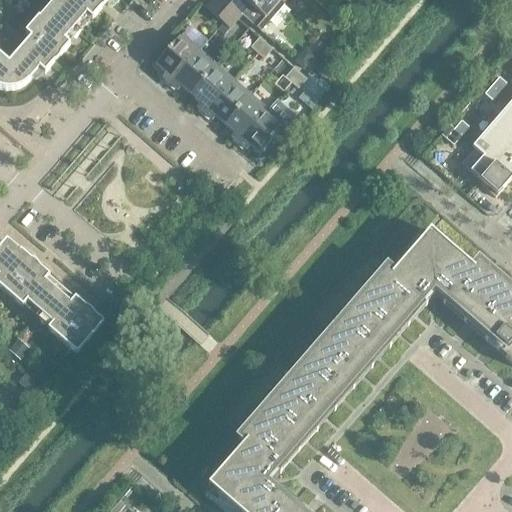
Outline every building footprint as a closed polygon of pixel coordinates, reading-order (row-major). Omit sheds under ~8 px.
[(56,0),(50,8),(75,29),(86,17),(91,22),(110,0),(56,0)] [(217,20),(225,11),(213,0),(205,10),(217,20)] [(222,0),(260,33),(283,6),(275,0),(222,0)] [(9,64),(10,92),(13,91),(17,91),(19,90),(21,89),(24,87),(25,86),(28,83),(39,71),(44,76),(69,47),(64,42),(75,29),(50,8),(39,20),(38,19),(25,35),(30,40),(9,64)] [(237,21),(225,11),(217,20),(229,31),(237,21)] [(170,86),(199,52),(181,37),(155,67),(165,75),(162,79),(170,86)] [(251,50),(257,56),(266,46),(259,40),(251,50)] [(272,51),(266,46),(257,56),(264,61),(272,51)] [(216,67),(199,52),(170,86),(177,93),(181,89),(190,97),(216,67)] [(303,53),(295,63),(303,70),(315,57),(309,52),(303,53)] [(0,90),(3,91),(6,92),(10,92),(9,64),(0,56),(0,90)] [(234,82),(216,67),(190,97),(200,105),(196,109),(204,116),(234,82)] [(284,79),(291,85),(300,75),(293,69),(284,79)] [(306,81),(300,75),(291,85),(298,91),(306,81)] [(492,88),(499,94),(506,86),(499,79),(492,88)] [(250,97),(234,82),(204,116),(212,123),(215,119),(225,127),(250,97)] [(499,94),(492,88),(484,96),(492,102),(499,94)] [(268,112),(250,97),(225,127),(234,135),(231,139),(239,146),(268,112)] [(472,149),(474,151),(510,182),(511,180),(511,105),(472,149)] [(290,119),(284,126),(268,112),(239,146),(246,152),(250,148),(260,157),(267,148),(275,155),(299,127),(290,119)] [(453,132),(461,138),(469,129),(461,123),(453,132)] [(453,147),(461,138),(453,132),(445,141),(453,147)] [(510,182),(474,151),(461,166),(487,189),(485,191),(495,200),(510,182)] [(61,290),(48,279),(49,278),(20,253),(19,254),(6,242),(0,249),(0,290),(22,310),(27,304),(39,315),(61,290)] [(511,294),(478,265),(472,271),(440,243),(438,246),(423,247),(420,244),(392,276),(386,271),(239,440),(245,445),(217,477),(220,480),(221,494),(218,497),(235,511),(295,511),(263,484),(433,289),(508,355),(504,360),(511,366),(511,294)] [(76,357),(103,325),(74,300),(74,301),(61,290),(39,315),(52,326),(47,332),(76,357)] [(29,351),(17,341),(8,350),(21,361),(29,351)] [(29,376),(21,384),(30,392),(37,383),(29,376)] [(16,411),(10,406),(3,414),(9,419),(16,411)] [(111,511),(120,511),(124,508),(119,503),(111,511)]
